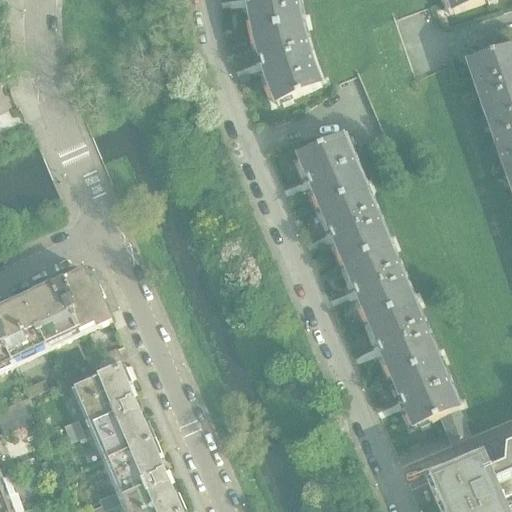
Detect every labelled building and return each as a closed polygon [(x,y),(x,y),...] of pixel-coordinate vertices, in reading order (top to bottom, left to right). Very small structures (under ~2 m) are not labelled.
[(248,0),(252,21),(250,22),(251,24),(253,23),(255,34),(253,35),(253,36),(306,23),(306,21),(301,23),(298,4),(303,3),(302,0),(301,0),(297,1),(297,0),(248,0)] [(498,0),(448,0),(453,11),(448,13),(449,16),(454,15),(487,4),(488,7),(498,4),(497,1),(498,0)] [(399,33),(395,22),(394,20),(370,28),(374,41),(399,33)] [(304,49),(302,43),(306,42),(302,28),(307,26),(306,23),(253,36),(253,37),(256,36),(259,47),(256,48),(256,50),(258,49),(261,59),(270,86),(268,87),(268,89),(271,88),(275,98),(273,99),(273,101),(275,100),(278,107),(282,106),(283,108),(294,104),(292,101),(322,89),(316,72),(312,74),(310,67),(313,65),(312,62),(308,63),(306,55),(310,54),(308,48),(304,49)] [(403,45),(399,33),(374,41),(378,53),(403,45)] [(487,44),(472,49),(475,58),(490,53),(487,44)] [(408,58),(403,45),(378,53),(382,65),(383,67),(408,58)] [(511,47),(504,50),(505,53),(469,65),(475,82),(480,81),(485,97),(481,98),(483,104),(487,102),(494,123),(490,124),(491,127),(511,119),(511,47)] [(411,69),(408,58),(383,67),(387,77),(411,69)] [(388,79),(387,77),(383,67),(382,65),(357,76),(363,90),(388,79)] [(415,80),(411,69),(387,77),(388,79),(392,88),(415,80)] [(394,93),(392,88),(388,79),(363,90),(369,103),(394,93)] [(398,104),(394,93),(369,103),(374,114),(398,104)] [(404,116),(398,104),(374,114),(379,127),(404,116)] [(408,127),(404,116),(379,127),(383,137),(408,127)] [(511,119),(491,127),(492,130),(496,128),(499,137),(495,139),(506,171),(511,170),(511,173),(511,179),(509,180),(510,183),(511,182),(511,119)] [(354,163),(345,143),(350,141),(349,138),(344,140),(313,153),(312,150),(303,154),(304,157),(300,159),(316,197),(314,198),(315,199),(317,198),(322,209),(320,210),(320,211),(370,189),(369,187),(364,188),(356,168),(360,167),(358,162),(354,163)] [(380,213),(379,210),(374,212),(367,194),(371,192),(370,189),(320,211),(322,211),(327,221),(325,222),(325,224),(327,223),(340,254),(338,254),(339,256),(341,255),(346,266),(344,267),(394,246),(393,244),(389,245),(381,227),(385,225),(384,222),(380,224),(376,215),(380,213)] [(400,272),(404,270),(403,267),(399,269),(391,250),(395,248),(394,246),(344,267),(344,268),(346,267),(351,278),(349,279),(349,280),(351,280),(355,289),(364,310),(362,311),(363,312),(365,312),(370,322),(368,323),(368,324),(418,302),(417,300),(413,302),(405,284),(409,282),(408,278),(403,280),(400,272)] [(113,324),(104,305),(104,303),(98,288),(94,290),(93,289),(86,274),(82,276),(79,277),(78,274),(68,278),(69,282),(66,283),(65,282),(53,288),(54,289),(51,290),(49,285),(36,292),(38,296),(26,302),(51,355),(53,354),(53,352),(81,339),(82,340),(87,338),(86,336),(113,324)] [(51,355),(26,302),(13,308),(11,303),(0,308),(0,314),(0,376),(13,370),(14,372),(16,371),(19,370),(18,368),(48,354),(49,356),(51,355)] [(424,328),(428,326),(427,323),(422,325),(415,307),(419,305),(418,302),(368,324),(368,325),(370,324),(375,334),(373,335),(373,337),(375,336),(388,367),(387,368),(387,369),(389,368),(394,379),(392,380),(392,381),(443,360),(442,358),(437,360),(429,340),(433,338),(432,335),(427,337),(424,328)] [(122,361),(118,352),(96,361),(101,370),(122,361)] [(448,384),(439,364),(444,363),(443,360),(392,381),(394,381),(399,391),(397,392),(398,394),(399,393),(415,431),(420,429),(421,432),(430,428),(429,425),(459,412),(464,410),(463,407),(458,409),(450,389),(454,387),(452,382),(448,384)] [(99,370),(96,361),(90,363),(94,372),(99,370)] [(134,401),(128,388),(133,386),(126,369),(77,390),(108,463),(157,442),(150,425),(145,427),(139,414),(141,413),(139,407),(136,401),(134,401)] [(45,394),(40,384),(27,390),(32,400),(45,394)] [(0,424),(30,413),(34,412),(30,401),(0,411),(0,424)] [(460,412),(459,412),(441,420),(452,446),(470,438),(459,412),(460,412)] [(0,424),(4,435),(34,424),(30,413),(0,424)] [(82,431),(79,425),(70,429),(72,435),(82,431)] [(38,435),(34,426),(22,430),(26,439),(38,435)] [(84,437),(82,431),(72,435),(75,441),(84,437)] [(509,511),(504,499),(511,495),(511,447),(508,449),(504,438),(481,447),(486,458),(431,482),(443,511),(509,511)] [(172,485),(167,473),(165,474),(159,460),(164,458),(157,442),(108,463),(122,496),(113,496),(99,502),(102,508),(93,511),(108,511),(118,508),(124,502),(128,511),(186,511),(180,497),(176,500),(170,486),(172,485)] [(19,511),(6,477),(10,476),(7,468),(0,470),(0,456),(1,456),(0,454),(0,511),(19,511)]
